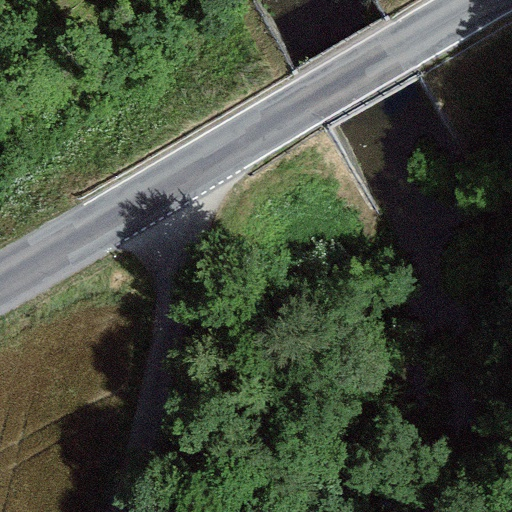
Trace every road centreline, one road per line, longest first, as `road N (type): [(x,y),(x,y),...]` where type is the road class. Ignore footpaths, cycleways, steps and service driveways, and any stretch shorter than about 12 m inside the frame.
road 1 (tertiary): [(495,0),(0,293)]
road 2 (track): [(109,511),(179,190)]
